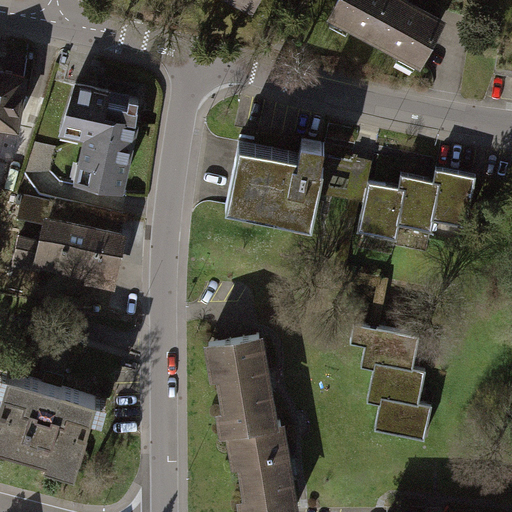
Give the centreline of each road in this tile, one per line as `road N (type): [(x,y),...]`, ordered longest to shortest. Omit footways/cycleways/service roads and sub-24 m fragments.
road 1 (residential): [(166,511),(163,279),(195,56)]
road 2 (residential): [(511,122),(385,103),(195,56)]
road 3 (residential): [(195,56),(57,20)]
